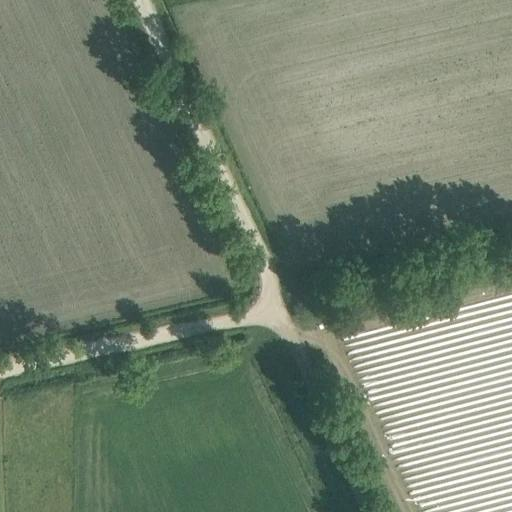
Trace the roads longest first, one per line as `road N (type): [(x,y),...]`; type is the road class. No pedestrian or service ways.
road 1 (track): [(273,307),(136,0)]
road 2 (track): [(0,372),(273,307)]
road 3 (track): [(366,511),(273,307)]
